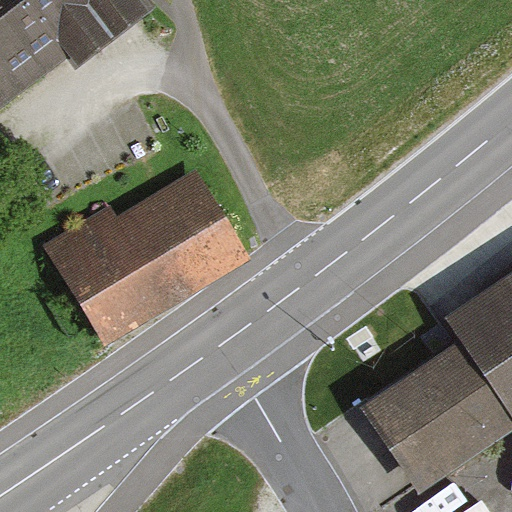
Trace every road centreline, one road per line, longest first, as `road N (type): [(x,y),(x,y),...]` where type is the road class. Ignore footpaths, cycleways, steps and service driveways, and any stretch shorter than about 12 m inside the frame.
road 1 (secondary): [(511,120),(224,343)]
road 2 (secondary): [(224,343),(0,495)]
road 3 (residential): [(224,343),(321,511)]
